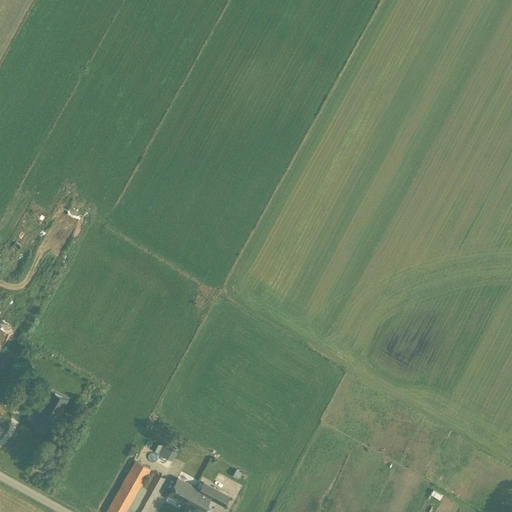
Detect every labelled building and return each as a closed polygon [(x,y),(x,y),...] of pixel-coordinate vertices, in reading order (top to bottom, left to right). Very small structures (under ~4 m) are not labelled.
[(52,225),(42,247),(55,252),(65,231),(52,225)] [(43,407),(35,420),(50,428),(66,399),(51,391),(47,399),(43,396),(38,404),(43,407)] [(160,454),(172,461),(178,450),(166,443),(164,446),(162,445),(158,452),(160,453),(160,454)] [(126,511),(151,469),(135,460),(105,511),(126,511)] [(128,511),(145,511),(165,477),(152,470),(128,511)] [(199,480),(195,488),(178,478),(168,495),(199,511),(201,511),(209,498),(224,507),(230,496),(204,481),(203,482),(199,480)]
